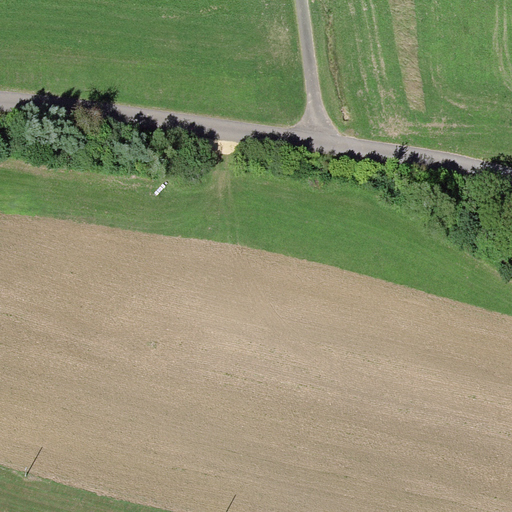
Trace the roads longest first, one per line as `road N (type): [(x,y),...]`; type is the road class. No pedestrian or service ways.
road 1 (track): [(511,182),(316,140),(63,106),(0,106)]
road 2 (track): [(316,140),(298,0)]
